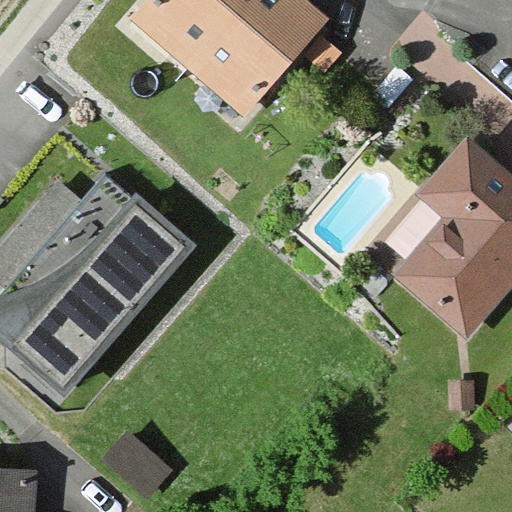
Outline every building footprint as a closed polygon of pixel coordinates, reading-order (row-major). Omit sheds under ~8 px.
[(326,18),(305,0),(145,0),(142,4),(250,102),(326,18)] [(511,281),(511,173),(470,136),(423,189),(449,212),(398,269),(468,331),(511,281)] [(0,268),(14,279),(0,297),(0,329),(65,379),(187,236),(130,186),(106,167),(80,194),(59,174),(0,239),(0,268)] [(475,375),(450,376),(451,405),(476,405),(475,375)] [(130,426),(105,453),(146,490),(171,464),(130,426)] [(25,511),(28,467),(0,465),(0,511),(25,511)]
